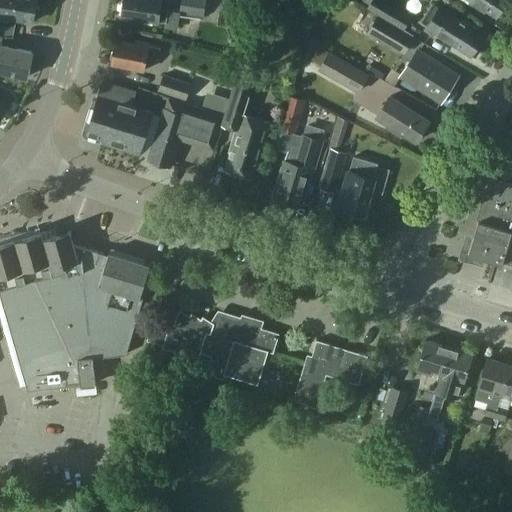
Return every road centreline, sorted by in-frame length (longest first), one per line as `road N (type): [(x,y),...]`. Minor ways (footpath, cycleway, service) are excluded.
road 1 (residential): [(378,280),(19,160)]
road 2 (residential): [(378,280),(511,70)]
road 3 (tertiary): [(19,160),(54,97),(78,0)]
road 4 (residential): [(511,320),(378,280)]
